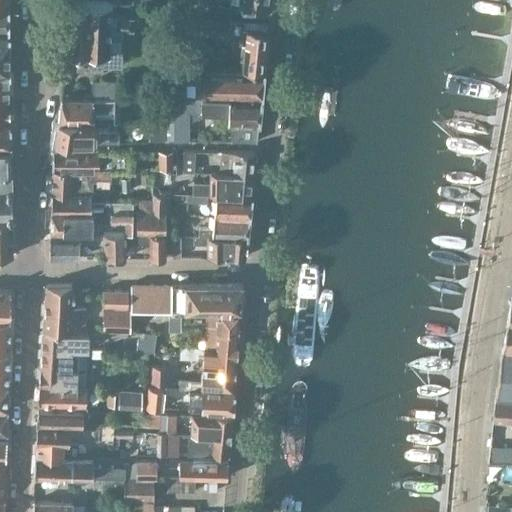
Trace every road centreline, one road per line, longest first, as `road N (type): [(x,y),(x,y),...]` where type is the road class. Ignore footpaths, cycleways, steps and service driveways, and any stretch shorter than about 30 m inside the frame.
road 1 (residential): [(469,511),(479,389),(511,202)]
road 2 (residential): [(264,271),(279,0)]
road 3 (residential): [(28,271),(35,0)]
road 4 (residential): [(235,511),(264,271)]
road 5 (residential): [(28,271),(264,271)]
road 6 (residential): [(24,406),(28,271)]
